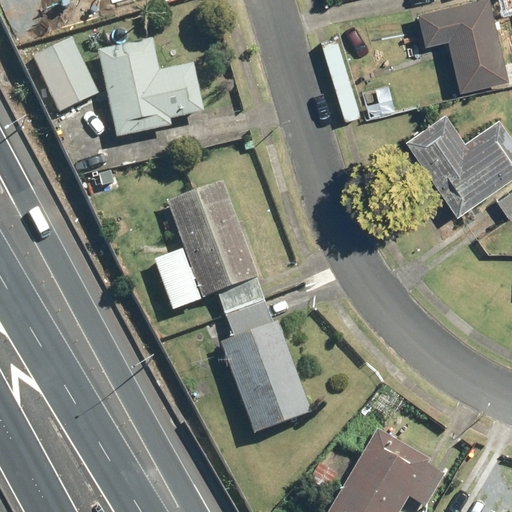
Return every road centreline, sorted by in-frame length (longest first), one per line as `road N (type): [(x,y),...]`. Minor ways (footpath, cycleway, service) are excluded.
road 1 (residential): [(511,398),(435,352),(384,301),(319,173),(273,0)]
road 2 (motorway): [(0,145),(194,511)]
road 3 (motorway): [(0,274),(142,511)]
